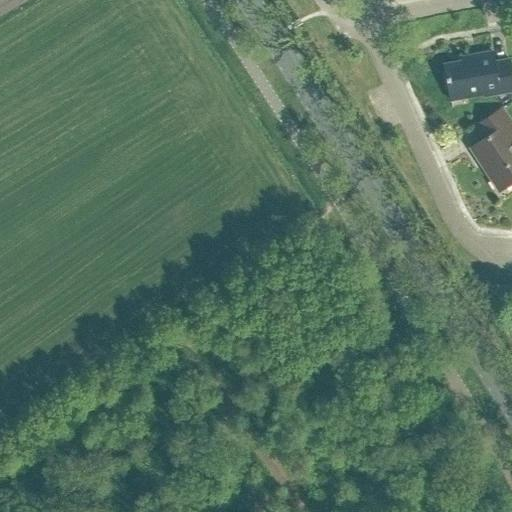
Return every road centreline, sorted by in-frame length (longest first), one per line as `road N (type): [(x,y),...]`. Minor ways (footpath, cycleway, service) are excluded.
road 1 (primary): [(511,412),(250,0)]
road 2 (residential): [(511,275),(449,213),(361,18)]
